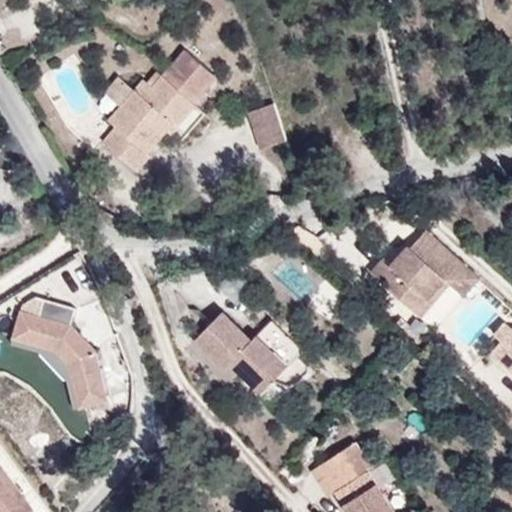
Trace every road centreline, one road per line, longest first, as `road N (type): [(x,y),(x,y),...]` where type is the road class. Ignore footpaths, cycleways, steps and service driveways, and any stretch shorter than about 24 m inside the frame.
road 1 (unclassified): [(110,237),(149,249),(225,241),(295,212),(511,152)]
road 2 (unclassified): [(110,237),(108,264),(149,390),(150,420),(81,511)]
